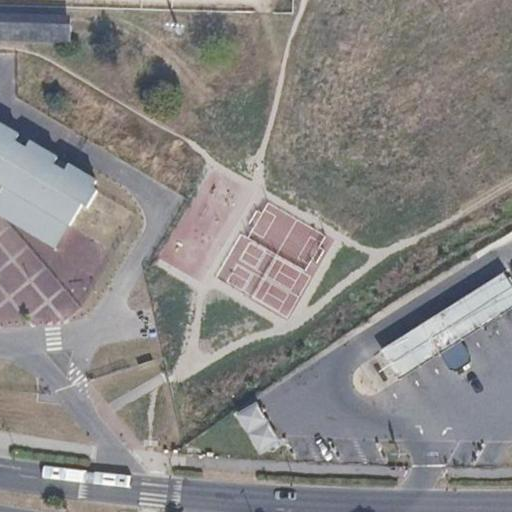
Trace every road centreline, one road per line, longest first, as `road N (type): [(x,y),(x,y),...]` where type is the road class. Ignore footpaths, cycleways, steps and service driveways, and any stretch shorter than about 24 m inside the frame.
road 1 (secondary): [(511,510),(219,497)]
road 2 (secondary): [(219,497),(0,475)]
